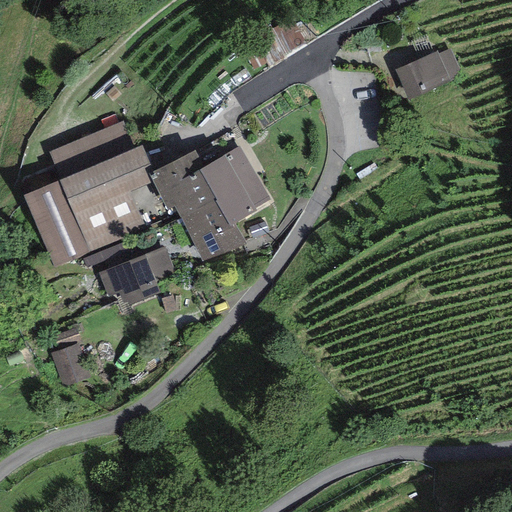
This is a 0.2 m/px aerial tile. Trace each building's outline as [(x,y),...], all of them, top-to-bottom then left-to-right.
[(436,51),(394,70),(408,101),(463,76),(450,49),(438,54),(436,51)] [(123,121),(48,153),(61,180),(23,194),(52,269),(147,233),(131,192),(153,183),(148,175),(153,173),(141,146),(135,149),(123,121)] [(270,199),(239,146),(204,167),(199,170),(216,201),(214,202),(230,228),(234,225),(257,211),(255,208),(270,199)] [(174,205),(182,220),(214,202),(216,201),(199,170),(204,167),(194,150),(153,173),(148,175),(153,183),(167,209),(174,205)] [(230,228),(214,202),(182,220),(203,263),(245,245),(234,225),(230,228)] [(166,246),(98,275),(107,297),(118,293),(122,304),(127,302),(129,307),(161,293),(157,284),(178,275),(166,246)] [(78,352),(56,359),(63,385),(86,378),(78,352)]
